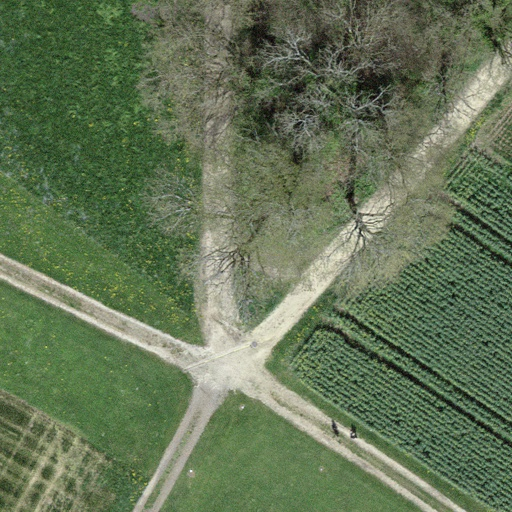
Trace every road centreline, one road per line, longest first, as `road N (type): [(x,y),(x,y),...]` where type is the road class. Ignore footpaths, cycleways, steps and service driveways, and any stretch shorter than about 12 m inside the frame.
road 1 (track): [(511,46),(226,367)]
road 2 (track): [(226,367),(213,0)]
road 3 (track): [(441,511),(226,367)]
road 4 (track): [(226,367),(0,258)]
road 5 (track): [(226,367),(145,511)]
